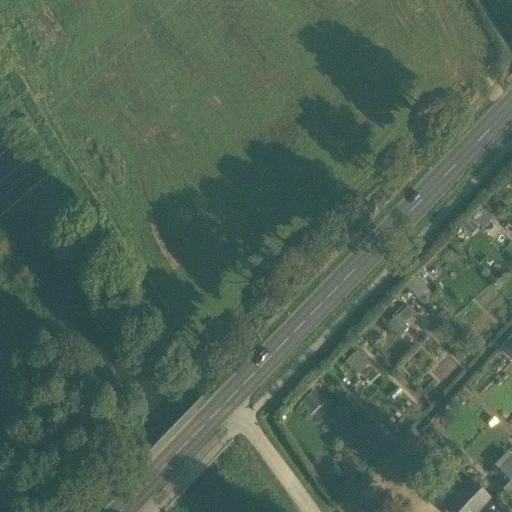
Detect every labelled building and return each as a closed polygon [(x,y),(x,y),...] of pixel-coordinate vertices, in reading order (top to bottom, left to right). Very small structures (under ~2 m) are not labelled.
[(347,363),(359,376),(372,365),(361,352),(347,363)] [(315,392),(302,406),(313,417),(327,403),(315,392)] [(511,453),(494,469),(511,487),(511,453)] [(445,511),(479,511),(489,501),(469,481),(464,488),(466,490),(472,496),(460,508),(454,503),(445,511)] [(472,496),(466,490),(454,503),(460,508),(472,496)]
